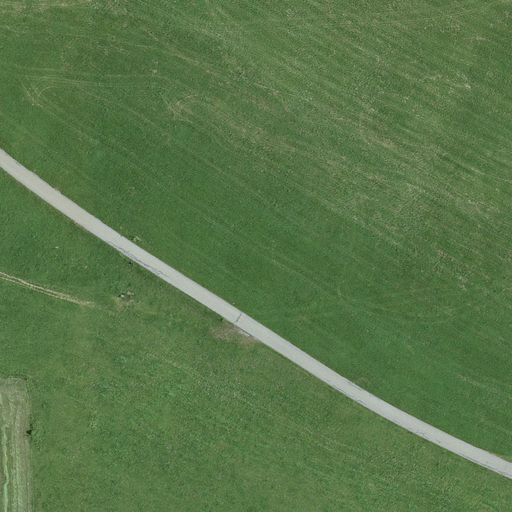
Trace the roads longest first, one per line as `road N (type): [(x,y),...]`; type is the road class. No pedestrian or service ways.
road 1 (unclassified): [(511,469),(376,403),(186,286),(0,155)]
road 2 (track): [(257,328),(208,331),(0,272)]
